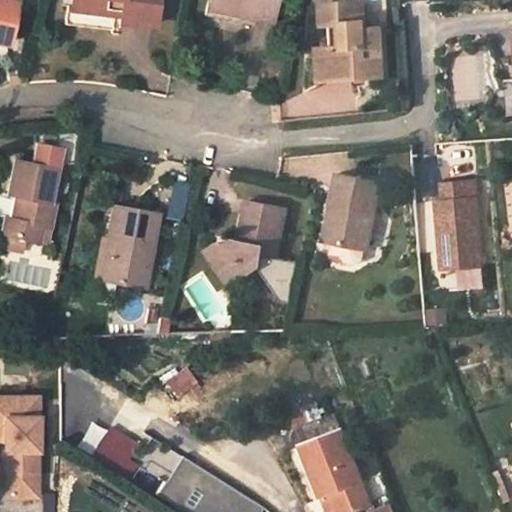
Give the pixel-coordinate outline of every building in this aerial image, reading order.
[(16,2),(6,0),(0,0),(0,42),(7,44),(16,2)] [(78,0),(77,10),(107,14),(108,9),(121,11),(120,20),(154,25),(156,0),(78,0)] [(239,22),(240,17),(243,4),(224,0),(208,0),(206,15),(239,22)] [(224,0),(243,4),(240,17),(272,23),(276,0),(224,0)] [(333,47),(329,47),(331,79),(385,75),(382,28),(365,29),(363,2),(322,4),(323,24),(332,23),(342,23),(343,46),(333,47)] [(105,29),(107,14),(77,10),(71,9),(66,9),(64,24),(105,29)] [(118,30),(120,20),(121,11),(108,9),(107,14),(105,29),(118,30)] [(342,23),(332,23),(333,47),(343,46),(342,23)] [(320,80),(331,79),(329,47),(318,48),(320,80)] [(2,233),(15,236),(32,240),(39,241),(42,226),(50,228),(55,204),(51,203),(60,164),(78,163),(77,137),(68,131),(33,132),(35,165),(16,160),(9,194),(18,196),(13,219),(6,217),(2,233)] [(340,174),(334,204),(340,205),(332,241),(334,242),(365,248),(368,249),(382,183),(340,174)] [(482,177),(439,179),(443,269),(486,267),(482,177)] [(286,208),(252,201),(249,215),(245,214),(238,248),(218,243),(214,261),(231,286),(261,267),(263,255),(276,258),(286,208)] [(340,205),(334,204),(326,240),(332,241),(340,205)] [(100,238),(93,277),(100,278),(144,287),(158,213),(114,205),(107,240),(100,238)] [(29,252),(32,240),(15,236),(12,249),(29,252)] [(365,248),(334,242),(332,253),(336,260),(356,264),(363,260),(365,248)] [(449,323),(449,307),(429,307),(429,323),(449,323)] [(164,381),(177,397),(199,380),(186,364),(164,381)] [(39,398),(0,397),(0,441),(5,441),(6,497),(40,497),(39,398)] [(290,414),(296,427),(335,412),(330,398),(290,414)] [(296,427),(322,497),(333,493),(340,511),(348,511),(370,504),(335,412),(296,427)] [(135,447),(109,430),(92,457),(128,480),(137,465),(127,459),(135,447)] [(181,456),(156,496),(181,511),(261,511),(264,508),(181,456)] [(506,500),(511,498),(501,473),(496,475),(506,500)] [(340,511),(333,493),(322,497),(328,511),(340,511)]
